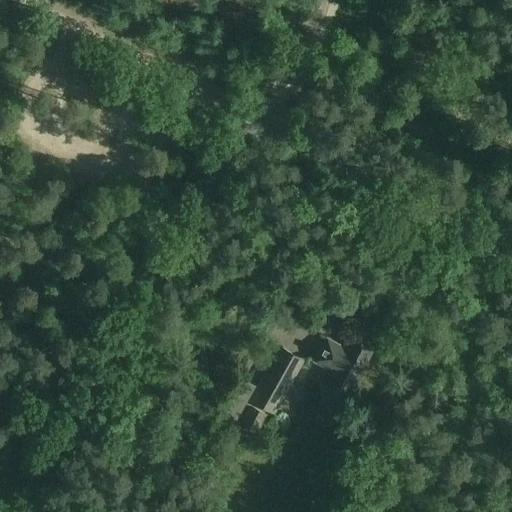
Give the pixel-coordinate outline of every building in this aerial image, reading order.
[(375,342),(356,332),(347,349),(327,339),(315,360),(335,371),(326,389),(343,399),(375,342)] [(302,358),(280,347),(251,400),(273,411),(302,358)] [(239,378),(225,412),(238,418),(252,384),(239,378)] [(240,423),(258,433),(268,413),(250,404),(240,423)] [(384,483),(415,499),(423,483),(392,467),(384,483)]
